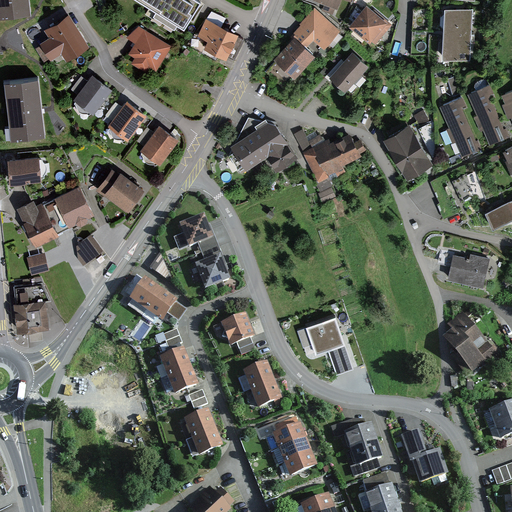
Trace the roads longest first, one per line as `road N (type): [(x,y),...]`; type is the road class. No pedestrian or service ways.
road 1 (residential): [(184,168),(224,201),(280,347),(304,378),(349,397),(430,411)]
road 2 (residential): [(227,94),(369,139),(405,214)]
road 3 (tertiary): [(184,168),(74,327)]
road 4 (residential): [(430,411),(443,388),(443,339),(415,242)]
